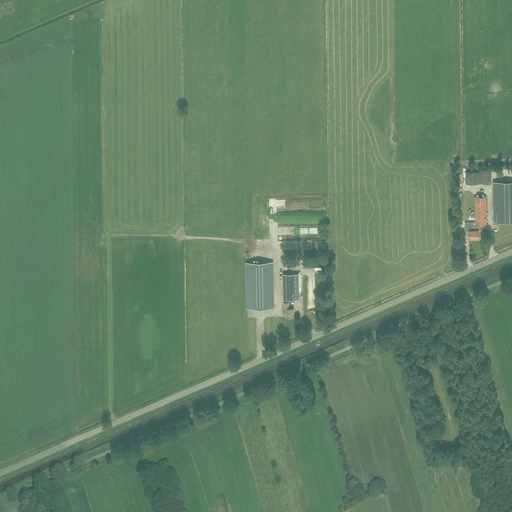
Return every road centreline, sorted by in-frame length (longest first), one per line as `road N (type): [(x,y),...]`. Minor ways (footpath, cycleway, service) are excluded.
road 1 (unclassified): [(0,499),(511,277)]
road 2 (unclassified): [(0,473),(511,251)]
